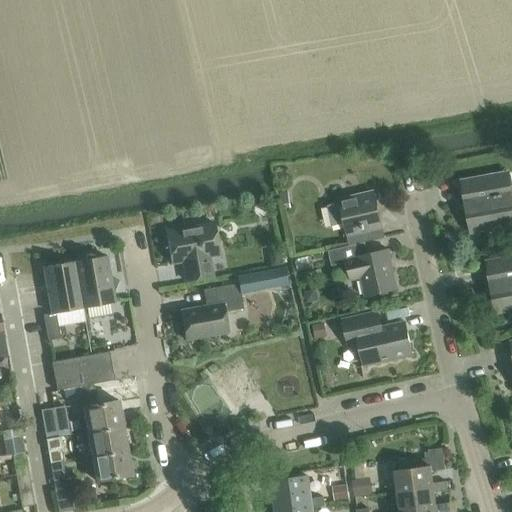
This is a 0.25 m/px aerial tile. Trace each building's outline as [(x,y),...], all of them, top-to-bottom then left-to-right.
[(471,230),(511,221),(511,196),(508,177),(462,186),(471,230)] [(288,192),(280,194),(283,210),(291,209),(288,192)] [(332,228),(345,225),(349,246),(385,238),(375,195),(339,203),(340,204),(327,207),(332,228)] [(185,282),(214,277),(211,259),(221,257),(214,223),(166,232),(172,265),(182,263),(185,282)] [(350,281),(360,278),(364,297),(397,290),(389,251),(368,255),(365,243),(329,252),(332,265),(346,261),(350,281)] [(282,252),(268,254),(270,268),(284,265),(282,252)] [(74,263),(83,308),(114,303),(113,296),(119,281),(110,278),(106,257),(95,259),(95,258),(94,257),(94,256),(92,255),(91,255),(90,255),(88,256),(87,256),(86,257),(86,258),(86,259),(86,260),(86,261),(74,263)] [(309,256),(295,259),(295,260),(298,271),(298,273),(312,270),(309,256)] [(496,310),(511,307),(511,261),(487,266),(496,310)] [(51,314),(43,316),(48,341),(60,339),(55,313),(83,308),(74,263),(43,269),(51,314)] [(206,307),(180,312),(186,341),(229,333),(225,313),(243,310),(241,300),(240,294),(291,285),(287,268),(237,277),(238,284),(203,291),(206,307)] [(382,327),(378,312),(343,320),(348,344),(359,341),(365,367),(413,356),(406,322),(382,327)] [(324,323),(312,326),(315,339),(327,337),(324,323)] [(91,356),(80,358),(82,372),(84,386),(92,385),(96,384),(107,382),(114,381),(109,353),(91,356)] [(51,363),(54,377),(82,372),(80,358),(51,363)] [(54,377),(56,391),(80,387),(84,386),(82,372),(54,377)] [(84,386),(80,387),(82,398),(94,396),(92,385),(84,386)] [(88,433),(123,426),(118,401),(111,402),(99,404),(83,407),(88,433)] [(41,411),(46,440),(58,437),(53,409),(41,411)] [(17,414),(4,416),(6,430),(19,428),(17,414)] [(88,433),(92,456),(127,450),(123,426),(88,433)] [(10,431),(14,454),(24,452),(20,429),(10,431)] [(48,452),(50,464),(62,461),(60,449),(48,452)] [(395,471),(398,493),(434,488),(434,484),(432,472),(446,470),(443,449),(428,451),(429,459),(415,460),(417,469),(395,471)] [(131,476),(127,450),(92,456),(96,482),(131,476)] [(12,455),(16,478),(16,479),(29,477),(24,452),(14,454),(15,455),(12,455)] [(50,464),(55,493),(67,491),(62,461),(50,464)] [(21,508),(34,506),(29,477),(16,479),(21,508)] [(272,482),(275,507),(312,502),(313,508),(325,507),(323,497),(311,499),(308,477),(272,482)] [(370,478),(353,481),(355,497),(372,495),(370,478)] [(398,493),(400,511),(423,511),(437,510),(436,505),(435,493),(448,491),(447,482),(434,484),(434,488),(398,493)] [(347,485),(332,488),(335,501),(349,499),(347,485)] [(94,489),(79,492),(82,506),(96,503),(94,489)] [(275,507),(276,511),(312,511),(312,508),(313,508),(312,502),(275,507)] [(437,510),(423,511),(451,511),(450,503),(436,505),(437,510)]
